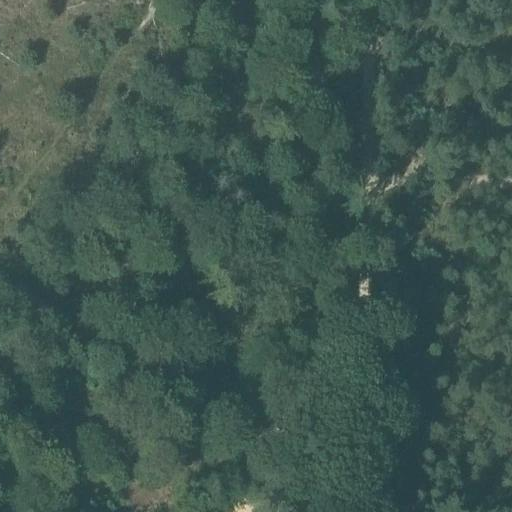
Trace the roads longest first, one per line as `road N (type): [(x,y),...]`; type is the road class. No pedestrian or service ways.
road 1 (track): [(353,511),(363,174)]
road 2 (track): [(234,511),(362,303)]
road 3 (track): [(363,174),(370,0)]
